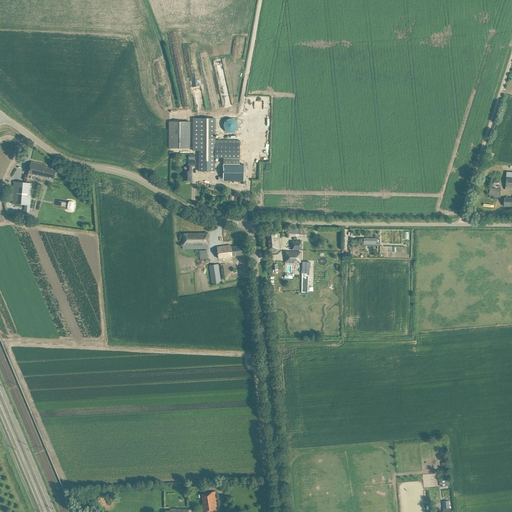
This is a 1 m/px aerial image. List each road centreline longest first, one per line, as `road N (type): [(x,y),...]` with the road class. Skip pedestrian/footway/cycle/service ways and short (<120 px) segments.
road 1 (unclassified): [(279,511),(250,222)]
road 2 (unclassified): [(250,222),(210,217),(130,173),(64,160),(3,116)]
road 3 (unclassified): [(250,222),(511,225)]
road 4 (track): [(458,224),(511,56)]
